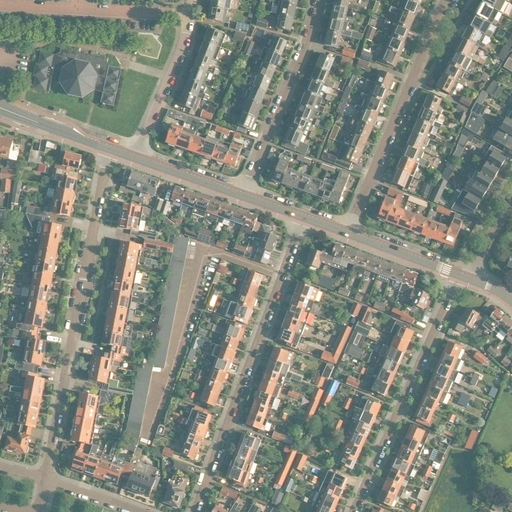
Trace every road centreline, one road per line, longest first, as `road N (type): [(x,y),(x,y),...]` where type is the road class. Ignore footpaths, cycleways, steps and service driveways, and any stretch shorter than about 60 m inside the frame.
road 1 (residential): [(44,478),(106,149)]
road 2 (residential): [(193,511),(300,217)]
road 3 (residential): [(457,275),(351,511)]
road 4 (residential): [(345,233),(443,0)]
road 5 (residential): [(240,197),(312,0)]
road 6 (residential): [(134,159),(189,15)]
